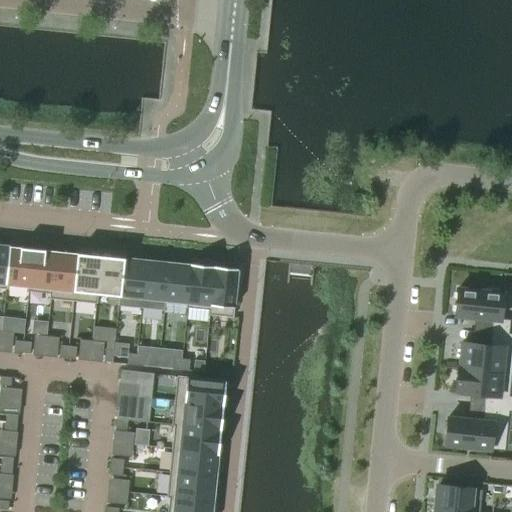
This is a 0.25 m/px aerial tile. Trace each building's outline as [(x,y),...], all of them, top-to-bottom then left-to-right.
[(0,288),(6,289),(7,284),(6,284),(10,246),(0,244),(0,288)] [(10,246),(6,284),(7,284),(27,286),(28,286),(32,248),(10,246)] [(27,286),(27,291),(49,293),(50,293),(55,251),(32,248),(28,286),(27,286)] [(49,293),(49,298),(73,300),(78,253),(77,253),(55,251),(50,293),(49,293)] [(78,253),(73,300),(96,303),(97,293),(96,293),(100,255),(78,253)] [(100,255),(96,293),(97,293),(119,296),(123,257),(100,255)] [(123,257),(119,296),(142,298),(146,260),(124,258),(124,257),(123,257)] [(146,260),(142,298),(164,300),(168,262),(146,260)] [(168,262),(164,300),(186,303),(187,303),(191,265),(168,262)] [(186,303),(186,307),(208,310),(209,310),(214,267),(191,265),(187,303),(186,303)] [(208,310),(208,314),(232,317),(237,268),(214,266),(214,267),(209,310),(208,310)] [(499,289),(485,288),(485,291),(458,288),(455,315),(484,318),(483,331),(508,334),(508,333),(510,319),(500,318),(503,293),(498,292),(499,289)] [(508,334),(483,331),(483,332),(489,333),(488,345),(461,342),(459,367),(511,372),(511,373),(511,333),(508,333),(508,334)] [(14,340),(13,352),(22,352),(23,341),(14,340)] [(23,341),(22,352),(30,353),(31,342),(23,341)] [(60,345),(59,356),(67,357),(68,346),(60,345)] [(68,346),(67,357),(75,358),(76,346),(68,346)] [(105,349),(104,361),(112,362),(114,350),(105,349)] [(128,353),(127,364),(135,365),(136,354),(128,353)] [(136,354),(135,365),(143,366),(144,355),(136,354)] [(173,357),(172,369),(180,370),(181,358),(173,357)] [(181,358),(180,370),(188,371),(190,359),(181,358)] [(204,361),(194,360),(193,370),(203,371),(204,361)] [(508,411),(511,411),(511,396),(509,396),(511,373),(511,372),(459,367),(458,367),(455,390),(456,390),(456,392),(483,395),(482,407),(478,406),(478,407),(509,410),(508,411)] [(219,368),(217,379),(219,379),(218,380),(225,381),(231,381),(232,369),(219,368)] [(121,370),(120,378),(131,379),(132,371),(121,370)] [(0,376),(0,384),(10,386),(11,377),(0,376)] [(177,376),(175,401),(223,405),(225,381),(218,380),(177,376)] [(175,401),(172,425),(175,426),(175,425),(220,429),(223,405),(175,401)] [(472,447),(472,450),(485,451),(486,448),(504,450),(508,411),(509,410),(478,407),(477,420),(448,417),(445,444),(472,447)] [(117,410),(116,419),(127,420),(128,412),(117,410)] [(6,413),(5,421),(16,422),(17,414),(6,413)] [(116,419),(115,427),(127,428),(127,420),(116,419)] [(5,421),(4,430),(16,431),(16,422),(5,421)] [(175,426),(172,449),(218,453),(220,429),(175,425),(175,426)] [(172,449),(170,472),(215,477),(218,453),(172,449)] [(1,456),(1,464),(12,465),(13,457),(1,456)] [(112,458),(111,466),(122,467),(123,459),(112,458)] [(1,464),(0,470),(0,472),(11,474),(12,465),(1,464)] [(111,466),(110,474),(121,476),(122,467),(111,466)] [(170,472),(167,497),(170,498),(170,496),(213,501),(215,477),(170,472)] [(435,508),(477,511),(478,511),(481,490),(437,485),(435,508)] [(170,498),(168,511),(211,511),(213,501),(170,496),(170,498)] [(0,499),(0,508),(8,509),(8,501),(0,499)]
